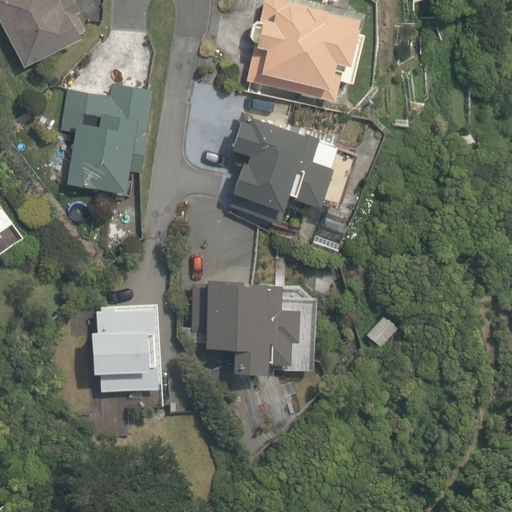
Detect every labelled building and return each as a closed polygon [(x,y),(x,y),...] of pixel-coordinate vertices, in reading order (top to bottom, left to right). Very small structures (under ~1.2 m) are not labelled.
[(88,41),(69,0),(0,0),(0,18),(23,70),(88,41)] [(288,0),(267,0),(263,19),(257,18),(252,41),(257,42),(248,82),(268,86),(271,74),(349,92),(355,65),(371,68),(382,21),(288,0)] [(159,89),(120,82),(118,96),(84,91),(69,187),(131,197),(135,172),(146,173),(159,89)] [(328,149),(331,140),(253,113),(240,151),(259,158),(256,167),(246,164),(236,194),(308,218),(313,203),(345,214),(363,161),(328,149)] [(0,259),(33,236),(0,188),(0,259)] [(279,366),(314,368),(317,303),(286,301),(287,285),(215,281),(211,351),(241,352),(240,373),(278,375),(279,366)] [(169,405),(164,301),(97,304),(101,407),(169,405)] [(399,328),(381,311),(363,331),(381,348),(399,328)] [(0,499),(14,486),(0,471),(0,499)]
